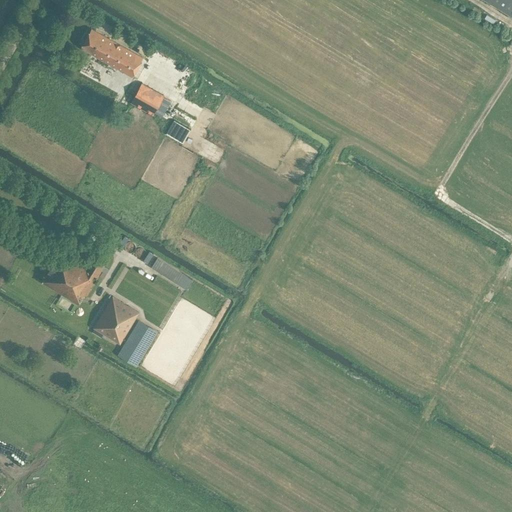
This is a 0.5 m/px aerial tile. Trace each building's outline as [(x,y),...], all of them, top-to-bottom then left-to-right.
[(511,0),(484,0),(511,16),(511,0)] [(133,75),(143,57),(92,28),(81,47),(133,75)] [(106,72),(99,77),(99,86),(107,90),(114,85),(114,76),(106,72)] [(153,115),(165,94),(142,82),(131,102),(153,115)] [(165,120),(174,104),(164,98),(155,115),(165,120)] [(87,296),(109,258),(86,244),(76,260),(60,250),(42,281),(79,303),(84,295),(87,296)] [(179,282),(184,273),(158,257),(152,265),(179,282)] [(121,343),(140,311),(113,295),(98,318),(100,319),(95,328),(121,343)] [(119,354),(137,365),(158,330),(140,319),(119,354)]
